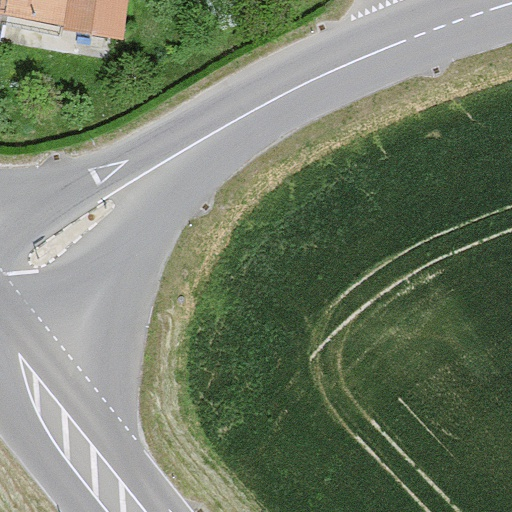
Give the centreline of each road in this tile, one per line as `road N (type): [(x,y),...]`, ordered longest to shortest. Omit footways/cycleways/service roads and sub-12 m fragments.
road 1 (secondary): [(475,13),(369,53),(187,149),(0,285)]
road 2 (secondary): [(0,352),(127,511)]
